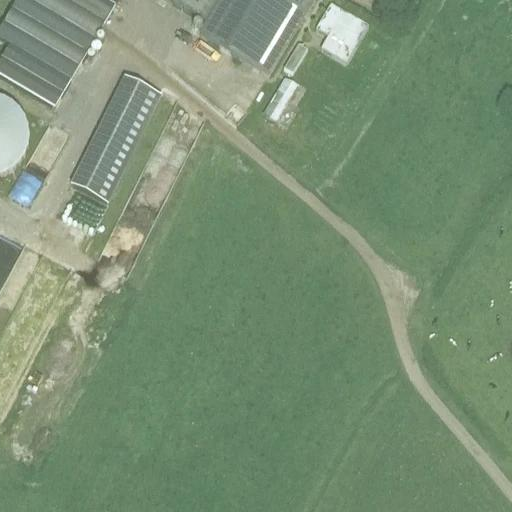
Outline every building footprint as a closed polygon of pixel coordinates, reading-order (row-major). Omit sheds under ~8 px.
[(0,43),(10,50),(0,67),(0,80),(55,113),(121,0),(22,0),(0,39),(0,43)] [(269,78),(314,0),(296,0),(294,5),(285,0),(165,0),(209,26),(201,38),(269,78)] [(371,29),(334,7),(319,32),(331,39),(324,52),(349,66),(371,29)] [(299,48),(283,72),(292,78),(307,53),(299,48)] [(125,81),(71,188),(108,207),(162,100),(125,81)] [(288,82),(264,124),(279,133),(304,91),(288,82)] [(0,184),(3,184),(7,182),(10,181),(12,179),(15,178),(17,176),(20,172),(22,170),(24,168),(26,165),(27,162),(29,159),(30,157),(31,154),(31,151),(32,147),(32,144),(32,140),(32,138),(31,135),(31,132),(30,129),(29,126),(28,123),(25,119),(23,116),(21,113),(19,111),(16,109),(14,107),(11,105),(9,104),(6,102),(3,101),(0,100),(0,184)]
